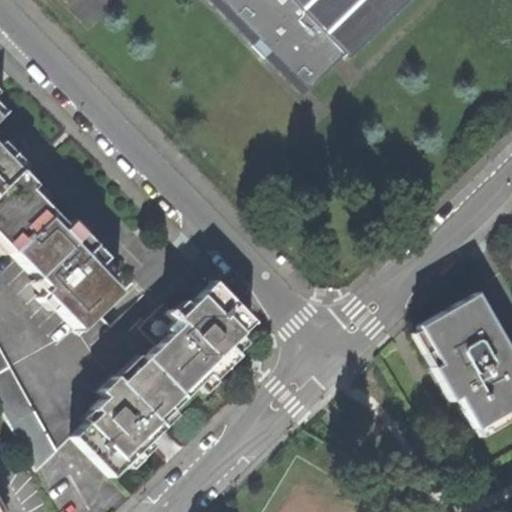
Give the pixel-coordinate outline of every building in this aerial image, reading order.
[(348,58),(407,0),(218,0),(238,20),(307,89),(344,53),(346,55),(346,56),(348,58)] [(0,243),(8,252),(47,213),(22,187),(20,189),(14,183),(9,178),(16,171),(0,154),(0,243)] [(40,292),(75,329),(115,291),(91,266),(100,257),(93,250),(89,245),(85,243),(76,234),(72,238),(47,213),(8,252),(44,288),(40,292)] [(69,437),(107,476),(145,440),(137,432),(144,426),(150,419),(153,422),(204,373),(209,378),(220,367),(232,356),(223,345),(248,322),(210,282),(173,317),(160,304),(137,327),(153,344),(115,381),(110,376),(96,391),(100,396),(89,407),(95,412),(69,437)] [(476,441),(511,421),(511,420),(508,413),(511,411),(511,380),(511,379),(511,377),(511,357),(476,293),(412,329),(435,367),(427,371),(436,387),(446,405),(454,401),(476,441)] [(0,353),(0,411),(32,470),(54,451),(0,353)]
